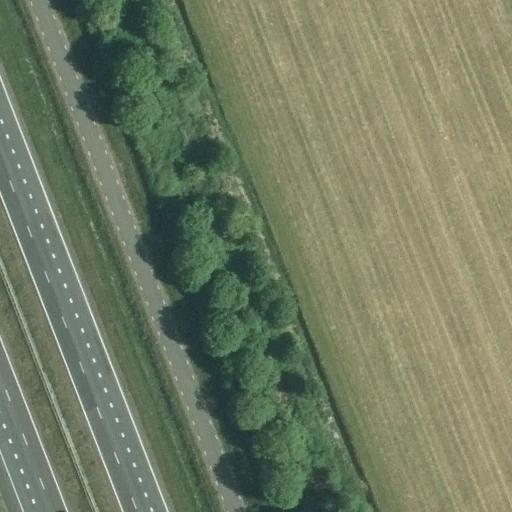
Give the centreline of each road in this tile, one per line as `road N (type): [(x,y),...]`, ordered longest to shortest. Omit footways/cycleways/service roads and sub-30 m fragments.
road 1 (unclassified): [(236,511),(37,0)]
road 2 (motorway): [(137,511),(0,155)]
road 3 (motorway): [(0,376),(52,511)]
